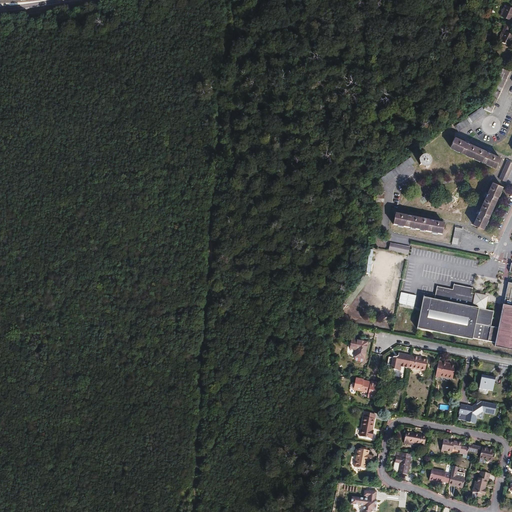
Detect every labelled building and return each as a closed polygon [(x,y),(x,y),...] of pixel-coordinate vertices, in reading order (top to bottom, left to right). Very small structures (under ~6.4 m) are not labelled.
[(509,23),(511,16),(511,8),(505,5),(500,16),(507,19),(506,21),(504,21),(503,24),(504,25),(509,27),(510,23),(509,23)] [(509,27),(504,25),(502,30),(503,31),(498,41),(508,46),(511,38),(511,34),(505,32),(506,29),(507,30),(509,27)] [(502,69),(498,78),(493,89),(500,92),(509,72),(507,71),(502,69)] [(492,90),(486,105),(483,110),(491,113),(499,94),(492,90)] [(485,114),(481,108),(453,128),(457,134),(485,114)] [(454,139),(450,148),(472,158),(477,149),(467,145),(465,143),(454,139)] [(485,153),(477,149),(472,158),(495,169),(499,159),(488,154),(485,153)] [(313,167),(323,168),(324,160),(314,159),(313,167)] [(385,184),(412,165),(408,159),(381,178),(385,184)] [(426,168),(427,167),(425,165),(426,163),(428,161),(427,160),(425,162),(423,162),(421,159),(420,160),(422,162),(422,164),(419,165),(420,167),(423,165),(424,165),(426,168)] [(511,163),(506,161),(498,179),(505,182),(511,166),(511,163)] [(486,197),(482,205),(492,209),(502,187),(492,183),(487,194),(486,197)] [(384,192),(377,190),(371,231),(379,232),(384,192)] [(482,230),(492,209),(482,205),(479,212),(478,214),(473,225),(482,230)] [(393,225),(417,230),(419,220),(409,218),(406,217),(395,215),(393,225)] [(428,222),(419,220),(417,230),(441,235),(443,225),(431,222),(428,222)] [(454,227),(451,245),(458,247),(462,229),(454,227)] [(408,255),(409,247),(389,243),(387,251),(408,255)] [(360,280),(365,283),(369,278),(364,274),(360,280)] [(511,282),(507,282),(503,304),(511,305),(511,282)] [(438,288),(435,301),(424,298),(418,329),(474,341),(474,339),(488,342),(494,312),(485,310),(488,298),(472,295),(473,289),(455,286),(454,291),(451,291),(438,288)] [(414,307),(415,295),(399,293),(398,304),(414,307)] [(511,305),(503,304),(494,348),(511,352),(511,305)] [(356,358),(366,360),(369,344),(353,341),(351,350),(358,351),(356,358)] [(393,365),(392,369),(399,370),(400,365),(403,366),(411,367),(413,355),(401,353),(400,356),(397,357),(395,356),(395,357),(395,358),(393,365)] [(427,370),(430,359),(421,358),(422,357),(413,355),(411,367),(427,370)] [(453,378),(456,365),(452,364),(447,363),(448,362),(440,361),(437,376),(441,377),(441,376),(453,378)] [(497,378),(483,375),(480,389),(486,390),(486,388),(494,389),(497,378)] [(370,397),(375,398),(378,382),(373,381),(372,383),(365,382),(363,382),(364,379),(358,378),(356,385),(359,386),(358,390),(363,391),(370,393),(370,397)] [(460,421),(476,424),(477,419),(484,420),(486,414),(496,416),(498,406),(481,402),(473,408),(463,406),(460,421)] [(373,412),(362,410),(358,434),(370,437),(371,429),(370,428),(373,412)] [(409,441),(419,443),(421,434),(406,431),(403,442),(409,443),(409,441)] [(441,446),(445,447),(444,450),(451,452),(452,448),(459,450),(459,453),(467,455),(468,450),(467,449),(468,447),(461,446),(462,442),(454,440),(453,442),(448,441),(448,439),(443,438),(441,446)] [(480,458),(488,460),(487,461),(493,462),(495,454),(493,454),(494,450),(482,447),(482,448),(478,447),(478,445),(469,443),(468,450),(477,452),(477,450),(481,451),(480,458)] [(365,468),(366,460),(367,458),(369,459),(370,454),(368,453),(369,449),(357,447),(354,466),(365,468)] [(411,460),(410,459),(411,454),(400,452),(399,457),(396,457),(393,472),(407,474),(411,460)] [(449,481),(448,484),(454,485),(454,484),(462,486),(465,477),(463,477),(464,473),(456,471),(457,466),(452,465),(451,469),(451,473),(449,481)] [(449,481),(451,473),(445,472),(446,470),(432,467),(429,478),(443,482),(444,480),(449,481)] [(475,481),(472,491),(476,492),(478,492),(477,496),(481,497),(482,494),(485,495),(486,489),(483,488),(484,484),(486,484),(487,480),(488,480),(489,473),(480,471),(479,478),(478,478),(477,481),(475,481)] [(374,499),(376,500),(377,491),(369,490),(369,491),(365,490),(364,495),(366,496),(366,498),(353,496),(352,503),(365,505),(363,511),(372,511),(376,511),(377,505),(374,505),(374,499)]
